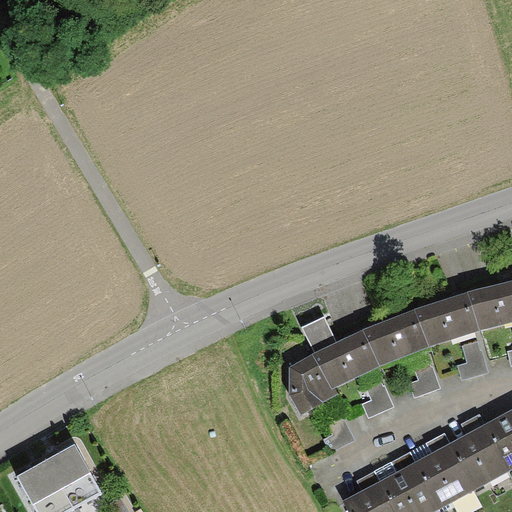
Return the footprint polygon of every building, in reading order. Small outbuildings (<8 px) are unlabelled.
[(415,314),(295,373),(309,405),(428,346),(479,328),(511,321),(511,288),(470,298),(415,314)] [(461,363),(467,380),(490,373),(485,356),(461,363)] [(411,379),(418,398),(444,389),(437,370),(411,379)] [(511,415),(351,503),(355,511),(425,511),(511,465),(511,415)] [(101,493),(76,446),(47,461),(73,508),(101,493)] [(66,511),(73,508),(47,461),(14,479),(31,511),(66,511)] [(128,511),(121,500),(110,506),(112,511),(128,511)]
